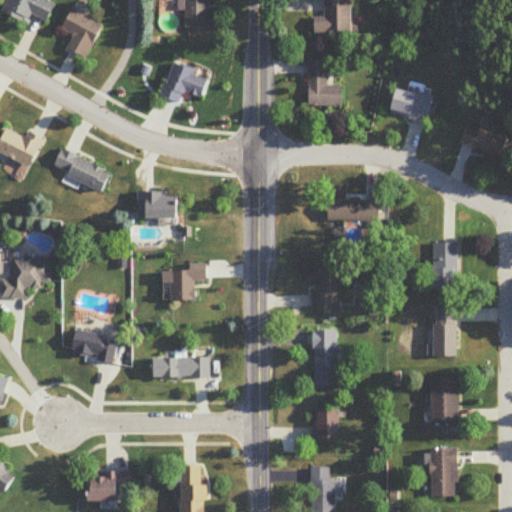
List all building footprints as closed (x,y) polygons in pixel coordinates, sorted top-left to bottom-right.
[(10,0),(4,14),(26,24),(30,14),(48,23),(57,3),(51,0),(10,0)] [(186,0),(186,29),(210,29),(210,0),(186,0)] [(353,35),(353,7),(345,7),(345,0),(327,0),(327,18),(316,18),(316,35),(353,35)] [(103,25),(72,11),(62,31),(74,36),(68,50),(88,59),(103,25)] [(310,62),(310,107),(343,108),(343,88),(328,88),(328,62),(310,62)] [(163,99),(183,104),(185,94),(205,99),(210,81),(196,77),(197,70),(172,64),(163,99)] [(392,116),(429,124),(434,98),(398,90),(392,116)] [(26,163),(0,144),(0,134),(6,124),(27,134),(30,130),(38,125),(43,132),(35,144),(39,144),(36,155),(26,163)] [(505,158),(511,132),(483,124),(481,130),(467,127),(462,146),(505,158)] [(62,143),(52,161),(97,187),(104,189),(108,187),(112,178),(108,167),(62,143)] [(140,192),(140,218),(181,218),(181,192),(140,192)] [(380,222),(381,201),(331,200),(330,221),(380,222)] [(459,243),(435,243),(435,289),(459,289),(459,243)] [(11,260),(11,280),(3,280),(3,299),(29,299),(29,287),(52,288),(52,261),(11,260)] [(191,271),(165,272),(166,293),(172,293),(172,301),(198,301),(197,282),(209,282),(209,264),(191,264),(191,271)] [(342,270),(322,270),(322,291),(314,291),(314,310),(342,310),(342,270)] [(459,308),(436,308),(436,357),(459,357),(459,308)] [(337,331),(314,331),(314,386),(337,386),(337,331)] [(78,332),(73,355),(114,365),(119,342),(78,332)] [(211,379),(211,359),(155,359),(155,379),(211,379)] [(0,413),(9,379),(0,376),(0,413)] [(433,425),(460,425),(460,379),(433,379),(433,425)] [(319,443),(341,443),(341,409),(319,409),(319,443)] [(459,449),(433,449),(433,497),(459,497),(459,449)] [(183,467),(183,511),(207,511),(207,486),(203,486),(203,466),(183,467)] [(312,511),(334,511),(334,468),(312,468),(312,511)] [(124,503),(124,493),(130,493),(130,474),(93,474),(93,503),(124,503)]
